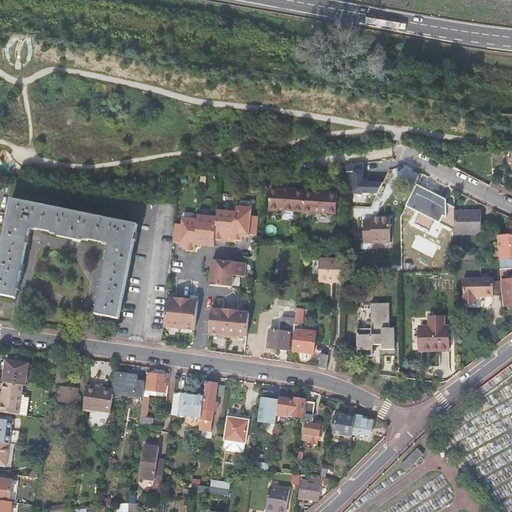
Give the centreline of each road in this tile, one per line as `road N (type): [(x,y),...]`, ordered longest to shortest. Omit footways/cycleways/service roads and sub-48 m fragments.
road 1 (residential): [(413,425),(324,380),(0,335)]
road 2 (unknown): [(32,339),(39,246),(91,253),(84,346)]
road 3 (trunk): [(285,0),(511,37)]
road 4 (unclassified): [(321,511),(413,425)]
road 5 (unclassified): [(413,425),(511,349)]
